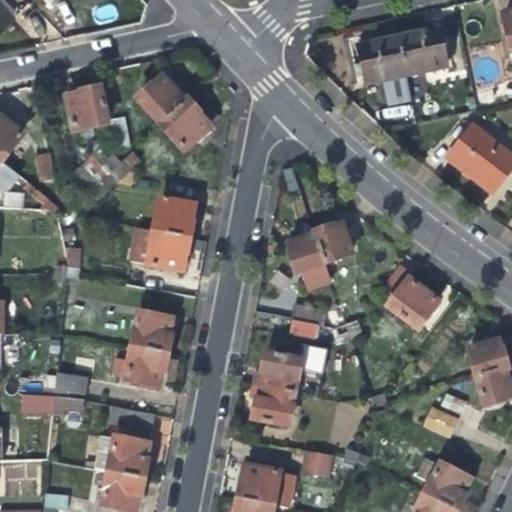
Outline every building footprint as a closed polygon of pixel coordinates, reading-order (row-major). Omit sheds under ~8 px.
[(0,28),(11,18),(0,5),(0,28)] [(511,16),(501,19),(509,51),(511,50),(511,56),(511,16)] [(427,35),(398,41),(406,77),(445,69),(438,32),(427,35)] [(385,82),(406,77),(398,41),(358,50),(365,86),(385,82)] [(138,105),(160,128),(184,106),(162,82),(149,94),(138,105)] [(105,127),(98,94),(80,98),(66,101),(73,134),(105,127)] [(189,112),(184,106),(160,128),(183,153),(201,135),(218,119),(201,101),(189,112)] [(0,164),(0,165),(6,157),(16,165),(28,150),(18,142),(20,140),(0,123),(0,164)] [(511,160),(471,129),(447,160),(464,174),(493,196),(511,171),(511,160)] [(81,168),(96,186),(114,173),(107,164),(104,167),(94,154),(81,168)] [(130,157),(119,167),(114,173),(120,179),(126,174),(129,174),(139,166),(130,157)] [(54,182),(48,159),(36,162),(41,185),(54,182)] [(112,159),(107,164),(114,173),(119,167),(112,159)] [(96,201),(113,186),(120,179),(114,173),(96,186),(97,187),(90,195),(96,201)] [(134,175),(129,174),(126,174),(120,179),(113,186),(132,189),(134,175)] [(3,207),(22,207),(23,192),(3,192),(3,207)] [(159,202),(153,234),(187,241),(190,224),(193,209),(159,202)] [(58,203),(54,208),(61,215),(66,209),(58,203)] [(57,220),(61,215),(54,208),(49,214),(57,220)] [(310,227),(314,238),(323,267),(351,257),(343,234),(337,217),(310,227)] [(183,260),(187,241),(153,234),(147,267),(180,274),(183,260)] [(293,264),(298,275),(300,275),(306,294),(330,285),(323,267),(314,238),(287,248),(293,264)] [(56,270),(56,278),(66,279),(66,271),(56,270)] [(77,272),(66,271),(66,279),(77,280),(77,272)] [(54,285),(65,286),(66,279),(56,278),(54,285)] [(76,287),(77,280),(66,279),(65,286),(76,287)] [(387,311),(415,331),(435,303),(423,294),(407,283),(387,311)] [(335,332),(338,339),(347,336),(345,330),(338,311),(325,314),(293,307),(290,322),(316,328),(335,332)] [(137,318),(131,350),(165,357),(168,337),(171,324),(137,318)] [(316,328),(290,322),(287,337),(312,342),(316,328)] [(355,326),(345,330),(347,336),(358,333),(355,326)] [(360,339),(358,333),(347,336),(350,343),(360,339)] [(355,359),(350,343),(347,336),(338,339),(340,346),(337,347),(342,363),(355,359)] [(468,352),(475,378),(503,371),(502,369),(511,366),(511,353),(509,341),(488,347),(468,352)] [(254,374),(251,386),(260,388),(292,395),(297,373),(306,374),(305,377),(311,379),(312,375),(321,377),(325,353),(300,348),(297,363),(266,357),(265,364),(263,376),(254,374)] [(161,376),(165,357),(131,350),(129,364),(125,382),(125,383),(141,386),(140,392),(157,394),(157,389),(159,389),(161,376)] [(110,379),(125,382),(129,364),(113,361),(110,379)] [(511,402),(506,383),(503,371),(475,378),(488,417),(511,409),(511,402)] [(56,376),(55,382),(53,398),(64,399),(65,393),(80,394),(82,378),(56,376)] [(18,395),(43,397),(53,398),(55,382),(19,379),(18,395)] [(249,398),(258,400),(260,388),(251,386),(249,398)] [(286,428),(292,395),(260,388),(258,400),(256,410),(254,421),(286,428)] [(79,403),(80,394),(65,393),(64,399),(79,403)] [(445,395),(439,408),(459,417),(465,405),(445,395)] [(42,406),(53,407),(53,398),(43,397),(42,406)] [(64,407),(64,399),(53,398),(53,407),(64,407)] [(369,402),(371,408),(382,405),(380,399),(369,402)] [(385,413),(382,405),(371,408),(374,415),(385,413)] [(431,409),(422,429),(448,441),(457,421),(431,409)] [(121,411),(118,428),(149,435),(153,418),(121,411)] [(93,473),(107,475),(141,482),(144,467),(147,450),(114,443),(113,449),(108,447),(109,442),(100,440),(93,473)] [(331,459),(305,454),(302,474),(327,479),(331,459)] [(349,455),(346,462),(356,465),(358,459),(349,455)] [(367,462),(358,459),(356,465),(365,469),(367,462)] [(362,477),(365,469),(356,465),(353,473),(362,477)] [(242,482),(239,501),(271,507),(287,511),(293,480),(277,477),(277,475),(245,469),(242,482)] [(417,485),(427,491),(435,475),(424,470),(417,485)] [(438,470),(435,475),(427,491),(423,499),(447,511),(453,511),(460,500),(468,485),(438,470)] [(134,511),(136,504),(141,482),(107,475),(101,508),(118,511),(134,511)] [(44,497),(41,511),(53,511),(54,511),(63,511),(66,498),(44,497)] [(447,511),(423,499),(419,507),(416,511),(447,511)] [(270,511),(271,507),(239,501),(236,511),(270,511)] [(404,511),(416,511),(419,507),(410,502),(404,511)]
